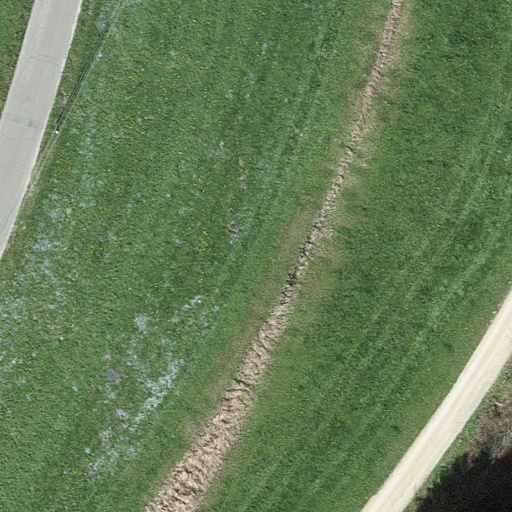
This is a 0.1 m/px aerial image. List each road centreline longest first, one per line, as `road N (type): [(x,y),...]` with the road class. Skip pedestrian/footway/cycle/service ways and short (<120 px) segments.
road 1 (track): [(383,511),(476,384),(511,319)]
road 2 (unclassified): [(0,193),(58,0)]
